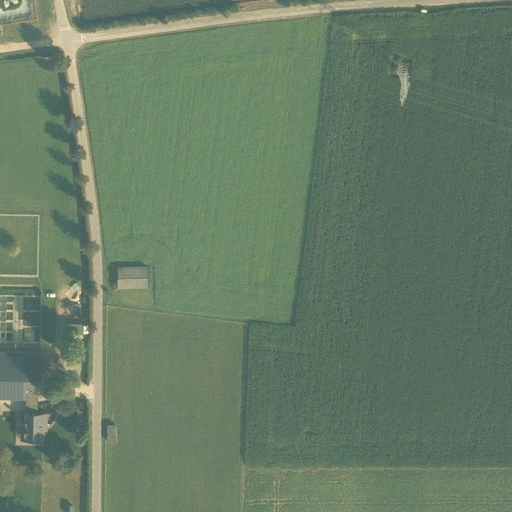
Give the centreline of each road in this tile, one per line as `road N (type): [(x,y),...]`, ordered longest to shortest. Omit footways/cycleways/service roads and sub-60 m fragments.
road 1 (unclassified): [(93,511),(93,218),(66,41)]
road 2 (unclassified): [(66,41),(432,0)]
